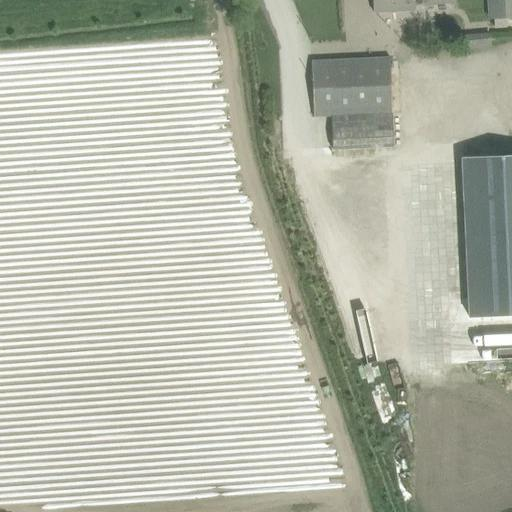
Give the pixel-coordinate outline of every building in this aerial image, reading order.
[(372,0),(373,12),(414,10),(414,5),(453,3),(452,0),(372,0)] [(511,0),(490,0),(492,19),(494,19),(507,18),(511,18),(511,0)] [(253,18),(257,78),(292,76),(287,16),(253,18)] [(507,18),(494,19),(495,28),(507,27),(507,18)] [(309,62),(312,117),(390,113),(388,58),(309,62)] [(511,153),(461,156),(469,315),(511,312),(511,153)]
